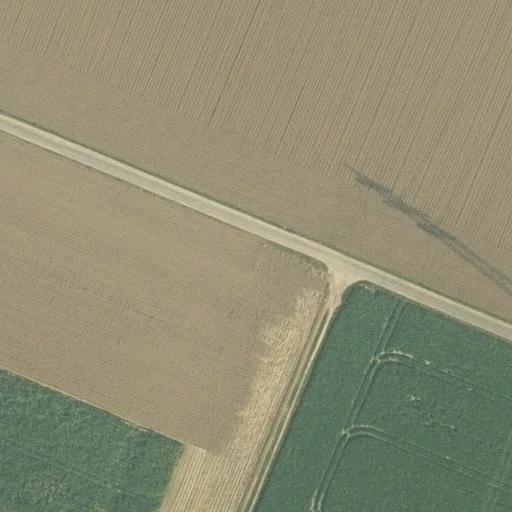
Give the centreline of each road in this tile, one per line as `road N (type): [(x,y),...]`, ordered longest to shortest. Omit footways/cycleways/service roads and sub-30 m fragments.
road 1 (track): [(511,331),(0,120)]
road 2 (track): [(245,511),(347,263)]
